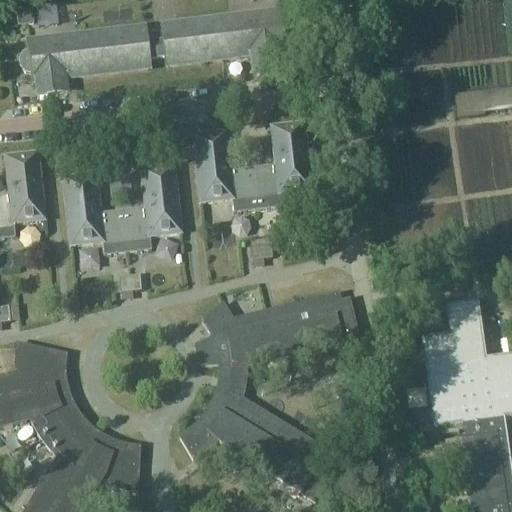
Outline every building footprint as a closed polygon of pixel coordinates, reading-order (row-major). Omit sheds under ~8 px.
[(15,11),(17,28),(34,26),(32,9),(15,11)] [(282,54),(281,45),(287,42),(290,36),(289,29),(285,24),(278,23),(278,22),(265,24),(264,19),(238,22),(237,18),(161,28),(163,42),(165,59),(166,68),(240,59),(240,53),(249,52),(250,65),(281,61),(280,54),(282,54)] [(165,59),(163,42),(145,44),(143,30),(67,39),(68,42),(41,46),(42,50),(29,52),(29,53),(23,56),(19,62),(20,69),(25,74),(31,75),(33,84),(35,84),(35,91),(66,87),(64,75),(74,74),(74,79),(148,70),(147,61),(165,59)] [(225,134),(192,138),(199,206),(231,202),(233,216),(280,211),(279,197),(311,194),(303,126),(270,130),(274,168),(230,173),(225,134)] [(0,242),(14,241),(13,227),(45,223),(37,156),(4,159),(8,198),(0,198),(0,242)] [(96,177),(62,181),(70,248),(102,245),(103,259),(150,254),(149,240),(181,236),(173,168),(140,172),(144,211),(100,215),(96,177)] [(270,246),(251,248),(252,263),(272,261),(270,246)] [(139,279),(119,281),(121,296),(141,294),(139,279)] [(218,373),(218,378),(218,384),(216,391),(214,398),(211,405),(207,412),(203,418),(198,425),(193,430),(186,435),(179,439),(193,462),(203,455),(210,449),(216,444),(222,450),(316,505),(337,469),(329,465),(333,458),(240,403),(243,392),(244,381),(244,370),(253,370),(338,349),(339,354),(359,349),(347,302),(341,304),(339,297),(232,324),(222,308),(202,325),(208,333),(210,336),(212,341),(194,349),(199,369),(218,367),(218,373)] [(422,343),(435,433),(464,429),(466,443),(463,443),(463,449),(472,511),(511,511),(511,358),(487,363),(479,306),(447,310),(451,339),(422,343)] [(0,326),(10,325),(8,310),(0,310),(0,326)] [(130,495),(137,496),(139,450),(133,450),(126,449),(119,447),(112,444),(104,440),(99,437),(94,433),(88,428),(83,423),(80,418),(76,413),(73,408),(70,401),(66,389),(65,382),(65,377),(65,373),(65,367),(66,358),(17,347),(16,363),(16,377),(0,380),(0,432),(31,425),(36,434),(42,444),(50,453),(57,461),(26,511),(85,511),(100,488),(108,491),(116,493),(123,494),(130,495)] [(351,511),(355,507),(338,497),(330,510),(333,511),(351,511)]
